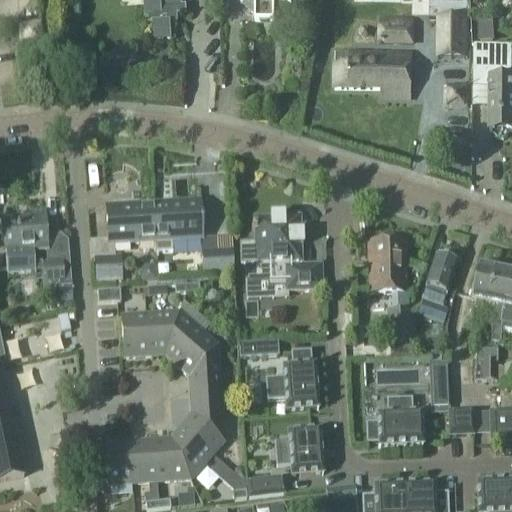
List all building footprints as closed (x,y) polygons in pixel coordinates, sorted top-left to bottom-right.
[(143,0),(144,0),(144,17),(153,17),(154,41),(172,40),(170,17),(187,16),(186,7),(182,7),(181,0),(143,0)] [(239,0),(240,4),(255,4),(255,8),(255,21),(259,21),(270,21),(274,21),(274,8),(279,3),(291,3),(291,0),(239,0)] [(429,0),(430,18),(440,18),(440,60),(465,60),(465,18),(471,18),(470,0),(429,0)] [(23,51),(43,48),(39,23),(19,26),(23,51)] [(478,47),(492,46),(491,25),(477,26),(478,47)] [(380,46),(411,46),(411,29),(380,29),(380,46)] [(473,49),(472,91),(491,91),(491,109),(489,109),(489,125),(490,125),(490,132),(493,132),(509,132),(511,132),(511,79),(510,79),(510,67),(510,49),(473,49)] [(411,100),(411,54),(350,53),(350,57),(335,57),(335,90),(382,91),(382,100),(411,100)] [(155,60),(155,68),(161,73),(168,69),(169,61),(163,57),(155,60)] [(157,243),(202,240),(200,203),(155,206),(157,243)] [(131,244),(157,243),(155,206),(107,209),(108,233),(109,259),(93,259),(94,282),(120,281),(119,258),(114,258),(114,245),(131,244)] [(4,255),(48,252),(46,213),(30,214),(30,219),(2,221),(4,255)] [(284,219),(283,216),(270,217),(270,219),(255,220),(256,264),(284,263),(285,293),(322,291),(321,266),(301,267),(300,247),(303,247),(302,234),(300,234),(299,218),(284,219)] [(203,251),(231,249),(230,238),(202,240),(203,251)] [(370,295),(408,293),(406,241),(368,243),(370,295)] [(443,305),(457,265),(436,258),(422,297),(443,305)] [(59,262),(39,262),(42,289),(62,289),(59,262)] [(487,304),(494,269),(478,265),(470,300),(476,301),(472,320),(483,322),(483,319),(484,319),(487,304)] [(210,266),(196,268),(197,279),(211,277),(210,266)] [(503,307),(511,273),(494,269),(487,304),(484,319),(502,323),(505,307),(503,307)] [(511,273),(503,307),(505,307),(502,323),(501,327),(511,330),(511,273)] [(188,287),(188,295),(200,294),(200,286),(188,287)] [(176,296),(188,295),(188,287),(176,287),(176,296)] [(98,306),(121,304),(120,291),(97,293),(98,306)] [(442,326),(447,309),(423,300),(417,317),(442,326)] [(71,301),(63,302),(63,309),(71,309),(71,301)] [(149,359),(165,357),(180,314),(146,317),(149,359)] [(177,368),(205,336),(180,314),(165,357),(177,368)] [(393,350),(412,348),(410,315),(391,316),(393,350)] [(66,317),(57,319),(60,334),(70,332),(66,317)] [(124,360),(149,359),(146,317),(122,318),(124,360)] [(205,336),(177,368),(191,379),(192,394),(221,392),(218,348),(205,336)] [(10,368),(31,367),(32,377),(40,377),(39,350),(21,351),(20,340),(9,341),(10,368)] [(240,360),(279,358),(278,343),(239,345),(240,360)] [(0,482),(23,478),(0,368),(0,366),(4,366),(0,346),(0,482)] [(495,382),(496,351),(477,350),(475,381),(495,382)] [(429,351),(428,360),(441,362),(442,353),(429,351)] [(311,366),(310,353),(292,354),(293,368),(283,368),(284,380),(266,381),(268,402),(286,401),(287,412),(319,410),(315,366),(311,366)] [(373,360),(357,361),(358,385),(374,384),(373,360)] [(448,364),(429,365),(431,415),(448,414),(448,412),(450,412),(448,364)] [(511,393),(500,393),(501,407),(511,406),(511,393)] [(182,429),(213,457),(225,444),(222,400),(192,402),(193,416),(182,429)] [(423,446),(422,428),(422,414),(412,414),(411,400),(387,401),(388,415),(378,416),(378,424),(366,425),(367,444),(379,444),(379,448),(423,446)] [(450,412),(448,412),(448,414),(448,436),(473,435),(472,411),(450,412)] [(511,412),(489,414),(490,443),(511,441),(511,412)] [(206,465),(213,457),(182,429),(171,441),(191,482),(192,481),(198,486),(211,470),(206,465)] [(323,475),(320,431),(288,434),(289,444),(275,445),(277,469),(290,467),(291,478),(323,475)] [(158,484),(191,482),(171,441),(155,442),(158,484)] [(134,486),(158,484),(155,442),(131,444),(134,486)] [(109,487),(134,486),(131,444),(106,446),(107,458),(94,458),(96,483),(109,483),(109,487)] [(246,483),(248,500),(284,496),(282,479),(246,483)] [(511,511),(511,482),(477,484),(478,511),(511,511)] [(435,511),(434,486),(404,487),(405,511),(435,511)] [(405,511),(404,487),(374,488),(375,511),(405,511)] [(72,488),(56,491),(58,501),(74,499),(72,488)] [(326,500),(355,497),(354,488),(325,491),(326,500)] [(248,500),(246,492),(235,494),(236,502),(248,500)] [(150,495),(145,495),(145,505),(159,503),(158,494),(150,495)] [(159,503),(160,511),(170,510),(170,502),(159,503)] [(145,511),(157,511),(160,511),(159,503),(145,505),(145,511)] [(283,511),(282,503),(269,505),(270,511),(283,511)]
